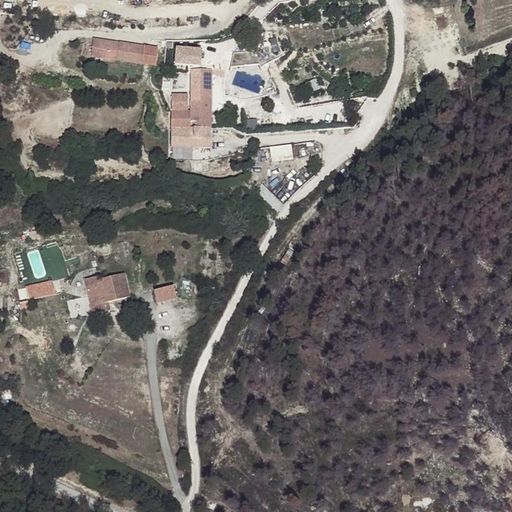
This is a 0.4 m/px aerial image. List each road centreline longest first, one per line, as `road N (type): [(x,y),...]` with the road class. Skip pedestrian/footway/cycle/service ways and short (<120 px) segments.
road 1 (unclassified): [(184,511),(196,481),(190,414),(201,359),(286,211),(389,93),(401,52),(391,0)]
road 2 (unclassified): [(184,511),(159,424),(148,318)]
road 3 (unknown): [(380,107),(296,112),(271,66)]
